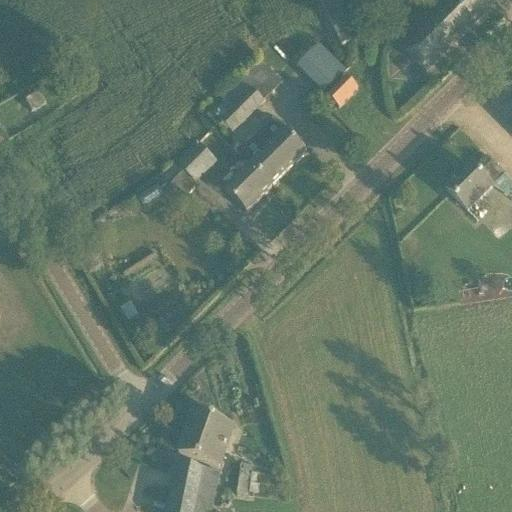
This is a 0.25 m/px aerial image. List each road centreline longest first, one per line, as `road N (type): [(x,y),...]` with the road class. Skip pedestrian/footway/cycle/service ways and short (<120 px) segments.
road 1 (tertiary): [(139,408),(511,36)]
road 2 (unclassified): [(139,408),(0,180)]
